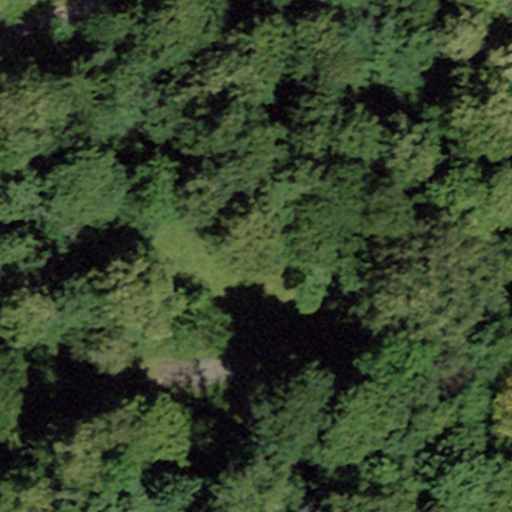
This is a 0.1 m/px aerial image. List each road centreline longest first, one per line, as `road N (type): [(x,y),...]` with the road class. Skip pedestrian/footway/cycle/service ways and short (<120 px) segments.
road 1 (track): [(511,288),(357,339),(213,365)]
road 2 (track): [(213,365),(46,414)]
road 3 (track): [(0,49),(114,0)]
